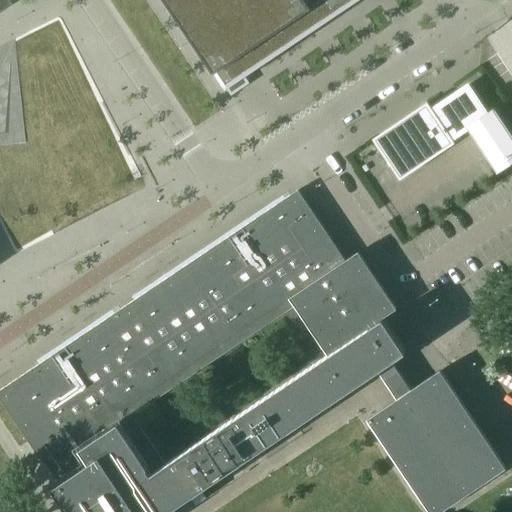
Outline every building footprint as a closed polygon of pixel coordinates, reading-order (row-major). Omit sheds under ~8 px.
[(0,0),(0,9),(8,4),(6,0),(0,0)] [(167,0),(227,88),(356,0),(167,0)] [(0,36),(38,98),(74,75),(32,7),(0,26),(0,36)] [(372,139),(400,180),(454,143),(453,141),(469,130),(497,173),(511,162),(511,136),(493,109),(487,113),(471,90),(434,114),(427,103),(372,139)] [(167,511),(377,372),(392,362),(407,352),(383,318),(397,309),(358,252),(345,261),(297,190),(132,301),(50,356),(48,352),(35,361),(37,364),(0,389),(0,399),(42,464),(44,463),(57,483),(55,484),(73,511),(167,511)] [(439,511),(506,468),(440,370),(433,375),(410,389),(395,399),(368,418),(407,477),(413,486),(430,511),(439,511)]
